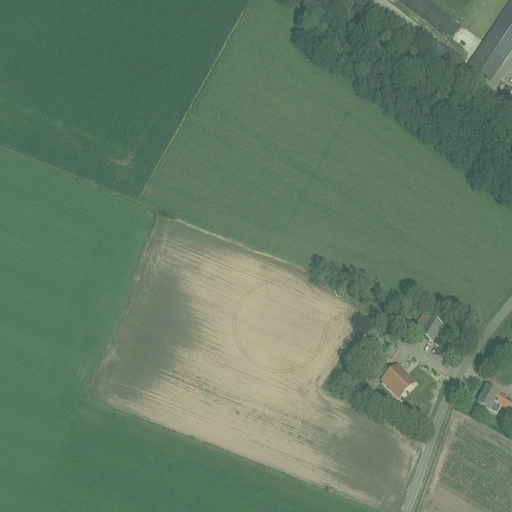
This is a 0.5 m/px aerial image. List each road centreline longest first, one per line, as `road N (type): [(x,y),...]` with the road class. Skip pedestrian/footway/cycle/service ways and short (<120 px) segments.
road 1 (unclassified): [(511,151),(317,0)]
road 2 (unclassified): [(406,511),(453,385),(511,306)]
